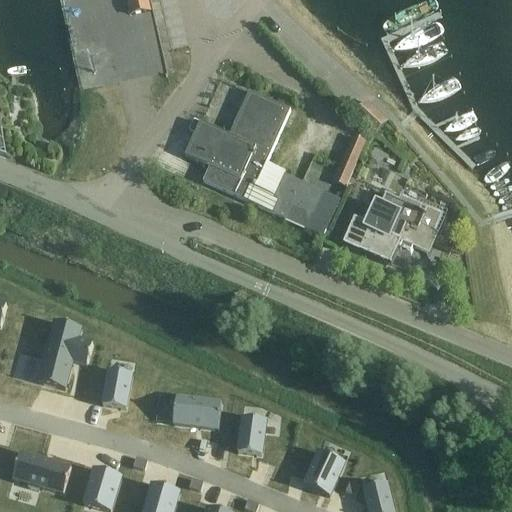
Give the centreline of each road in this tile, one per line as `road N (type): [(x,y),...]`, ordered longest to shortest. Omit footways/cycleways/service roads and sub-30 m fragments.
road 1 (residential): [(155,235),(215,228),(511,351)]
road 2 (unclassified): [(472,380),(266,288)]
road 3 (residential): [(155,235),(0,173)]
road 4 (residential): [(266,288),(155,235)]
